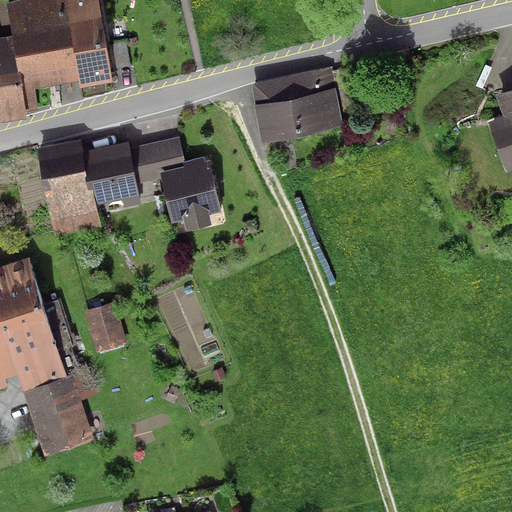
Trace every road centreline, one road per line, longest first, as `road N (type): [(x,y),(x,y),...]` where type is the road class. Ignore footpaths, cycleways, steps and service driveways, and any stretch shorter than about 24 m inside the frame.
road 1 (track): [(235,79),(256,144),(319,276),(393,511)]
road 2 (residential): [(0,136),(369,41)]
road 3 (residential): [(369,41),(511,10)]
